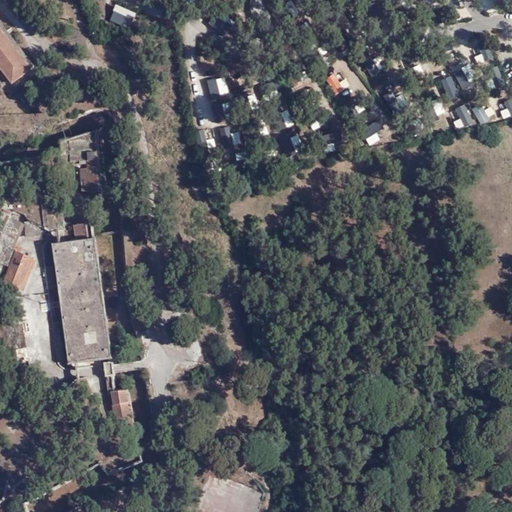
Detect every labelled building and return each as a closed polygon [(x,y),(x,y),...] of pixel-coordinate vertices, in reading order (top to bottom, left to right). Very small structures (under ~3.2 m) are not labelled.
[(0,69),(11,84),(33,67),(0,22),(0,69)] [(371,75),(387,67),(380,55),(365,63),(371,75)] [(340,73),(327,83),(340,98),(347,92),(341,85),(346,80),(340,73)] [(424,86),(415,89),(419,100),(429,97),(424,86)] [(228,87),(208,92),(211,104),(232,99),(228,87)] [(511,99),(510,95),(500,99),(509,118),(511,116),(511,99)] [(225,102),(214,106),(219,126),(233,122),(231,111),(228,112),(225,102)] [(452,113),(469,127),(477,117),(460,103),(452,113)] [(482,103),(472,107),(479,123),(489,118),(482,103)] [(97,152),(87,154),(88,161),(86,162),(87,168),(85,168),(85,169),(80,170),(81,192),(86,192),(86,194),(100,191),(97,152)] [(84,205),(74,206),(77,226),(73,226),(75,242),(53,245),(68,364),(111,358),(95,239),(89,239),(84,205)] [(12,218),(12,217),(2,212),(0,216),(0,263),(9,268),(2,284),(19,292),(33,258),(17,252),(18,250),(12,248),(23,223),(12,218)] [(29,222),(24,223),(25,237),(42,236),(42,227),(29,222)] [(55,289),(52,266),(44,267),(47,290),(55,289)] [(112,361),(103,363),(106,377),(114,376),(112,361)] [(132,416),(127,390),(110,391),(113,405),(111,405),(116,431),(134,428),(132,416)]
